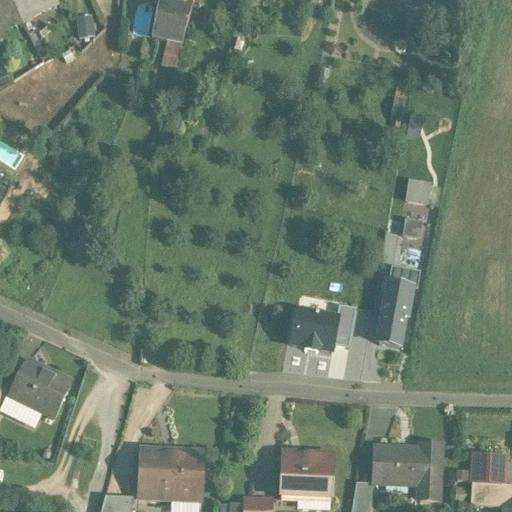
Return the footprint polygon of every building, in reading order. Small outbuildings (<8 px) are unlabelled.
[(46,0),(13,0),(22,16),(48,3),(46,0)] [(185,0),(158,0),(152,34),(168,37),(180,40),(182,40),(193,1),(185,0)] [(91,14),(75,16),(78,32),(93,30),(91,14)] [(105,23),(77,55),(93,69),(121,36),(105,23)] [(180,40),(168,37),(165,50),(177,53),(180,40)] [(61,50),(66,57),(72,53),(68,46),(61,50)] [(50,87),(66,71),(50,56),(35,72),(50,87)] [(419,275),(390,270),(387,288),(413,293),(415,293),(419,275)] [(413,293),(387,288),(384,287),(373,349),(398,353),(403,323),(407,323),(413,293)] [(338,320),(333,349),(347,351),(354,313),(340,310),(338,320)] [(319,354),(332,356),(333,349),(338,320),(295,312),(288,348),(298,350),(297,352),(318,356),(319,354)] [(71,380),(27,359),(16,381),(9,397),(53,418),(71,380)] [(2,374),(0,377),(0,407),(4,399),(9,397),(16,381),(2,374)] [(441,448),(420,447),(419,453),(375,452),(374,486),(421,488),(420,504),(439,504),(441,448)] [(202,450),(139,448),(137,497),(200,500),(202,450)] [(331,458),(282,455),(280,497),(329,500),(331,458)] [(504,462),(473,460),(471,488),(503,490),(504,462)] [(511,490),(503,490),(471,488),(469,509),(509,511),(510,511),(511,495),(511,490)] [(368,511),(369,493),(355,492),(352,511),(368,511)] [(131,511),(132,496),(105,495),(100,511),(131,511)] [(269,511),(270,499),(245,498),(243,511),(269,511)] [(331,511),(331,503),(299,502),(299,511),(331,511)]
